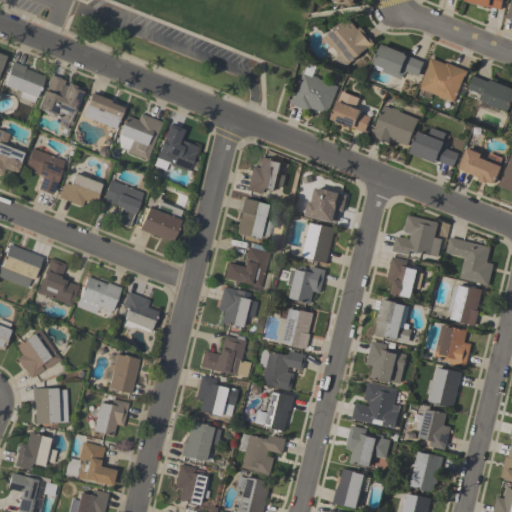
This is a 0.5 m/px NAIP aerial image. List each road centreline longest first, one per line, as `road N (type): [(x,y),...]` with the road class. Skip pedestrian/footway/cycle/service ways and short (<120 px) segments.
road 1 (residential): [(0,27),(511,234)]
road 2 (residential): [(135,511),(234,121)]
road 3 (residential): [(296,511),(384,182)]
road 4 (residential): [(460,511),(511,308)]
road 5 (residential): [(0,210),(191,287)]
road 6 (residential): [(390,12),(511,59)]
